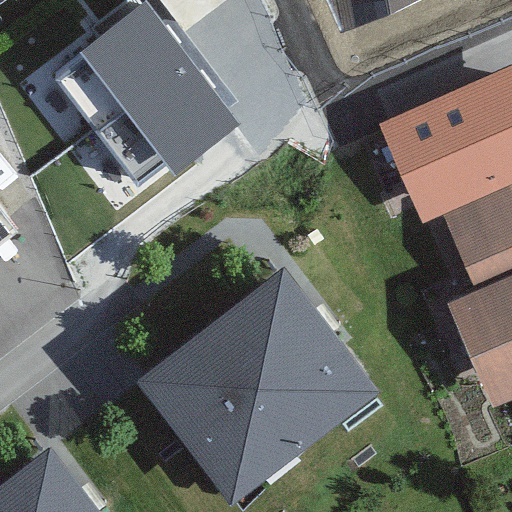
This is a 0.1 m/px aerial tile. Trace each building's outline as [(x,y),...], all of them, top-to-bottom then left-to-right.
[(168,0),(193,29),(228,0),(168,0)] [(327,0),(342,33),(416,0),(327,0)] [(242,124),(144,2),(50,77),(138,187),(166,164),(176,177),(242,124)] [(493,411),(511,402),(511,70),(511,67),(380,125),(424,223),(443,215),(477,291),(446,305),(493,411)] [(378,391),(286,272),(136,388),(228,506),(378,391)] [(0,511),(98,511),(49,448),(0,486),(0,511)]
